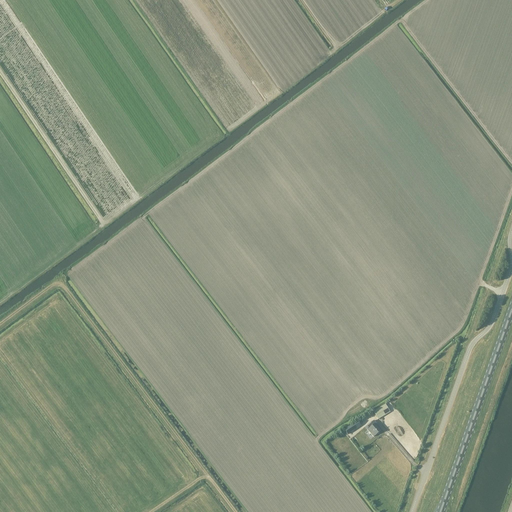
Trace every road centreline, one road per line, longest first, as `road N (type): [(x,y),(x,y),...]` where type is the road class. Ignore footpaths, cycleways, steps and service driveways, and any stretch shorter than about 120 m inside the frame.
road 1 (unclassified): [(511,228),(511,263),(491,322),(468,349),(411,511)]
road 2 (primary): [(439,511),(511,307)]
